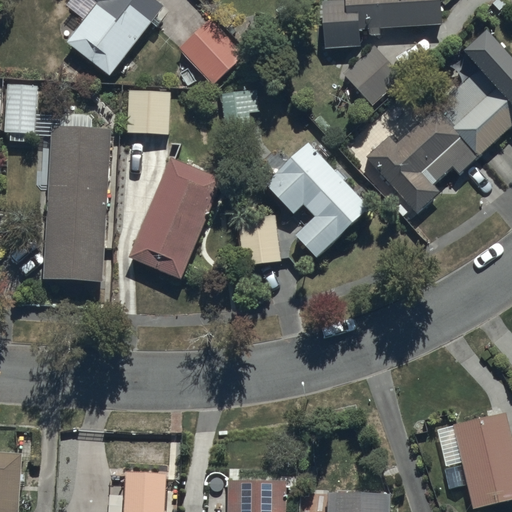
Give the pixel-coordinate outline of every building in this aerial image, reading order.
[(166,15),(146,0),(94,0),(103,6),(69,51),(113,84),(166,15)] [(445,33),(442,0),(323,0),(327,55),(365,53),(364,38),(372,37),(372,41),(382,41),(382,38),(445,33)] [(246,62),(210,25),(180,57),(215,93),(246,62)] [(511,60),(487,33),(465,53),(481,71),(397,148),(389,140),(368,160),(418,215),(441,194),(434,187),(453,170),(460,177),(511,129),(511,60)] [(405,83),(377,53),(345,81),(375,112),(405,83)] [(10,86),(9,141),(39,142),(39,124),(46,124),(46,105),(41,105),(42,87),(10,86)] [(175,96),(130,93),(128,140),(174,141),(175,96)] [(260,97),(223,102),(230,156),(256,153),(252,120),(263,119),(260,97)] [(96,128),(90,122),(60,120),(59,136),(54,135),(47,288),(106,291),(113,138),(95,137),(96,128)] [(373,216),(309,151),(268,193),(296,221),(305,213),(317,225),(296,245),(319,268),(373,216)] [(224,188),(173,166),(131,265),(182,287),(224,188)] [(277,217),(250,220),(251,225),(239,226),(245,274),(269,270),(284,268),(277,217)] [(500,511),(511,509),(511,443),(507,421),(498,422),(497,417),(461,425),(463,431),(452,434),(471,511),(500,511)] [(0,511),(19,511),(23,458),(0,456),(0,511)] [(166,511),(168,482),(128,479),(126,511),(166,511)] [(286,511),(287,487),(228,487),(227,511),(286,511)] [(391,511),(391,496),(327,493),(326,511),(391,511)]
